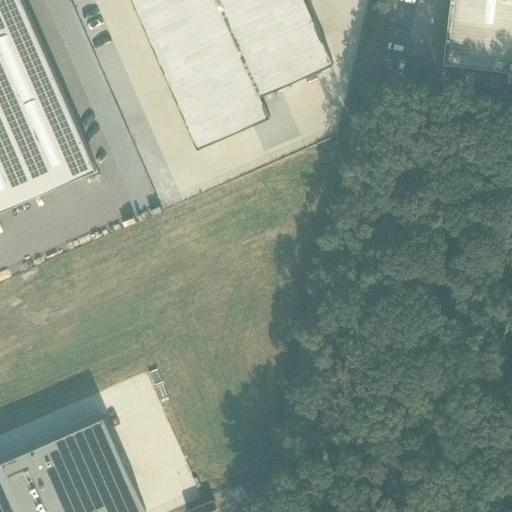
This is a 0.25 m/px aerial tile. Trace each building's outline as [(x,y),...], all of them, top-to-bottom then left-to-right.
[(0,0),(0,210),(96,169),(22,0),(0,0)] [(131,0),(197,148),(269,117),(260,97),(217,0),(131,0)] [(217,0),(260,97),(334,65),(305,0),(217,0)] [(511,0),(448,0),(441,60),(511,68),(511,0)] [(243,200),(0,306),(0,419),(285,295),(243,200)] [(0,460),(0,511),(143,511),(146,511),(104,415),(0,460)]
